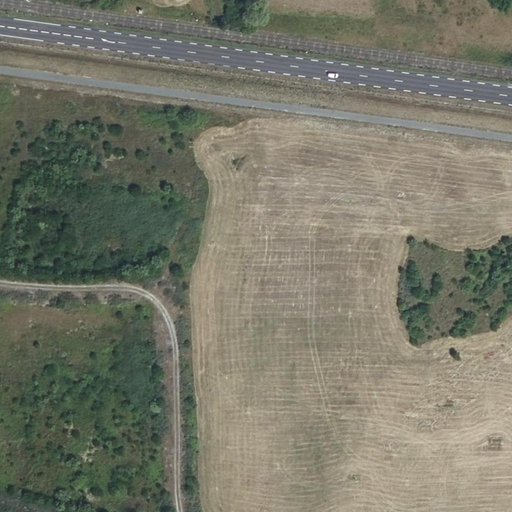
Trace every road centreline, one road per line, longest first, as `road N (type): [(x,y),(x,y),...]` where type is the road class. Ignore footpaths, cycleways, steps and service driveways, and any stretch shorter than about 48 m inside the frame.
road 1 (tertiary): [(0,26),(511,96)]
road 2 (track): [(180,511),(167,322),(145,294),(114,285),(0,280)]
